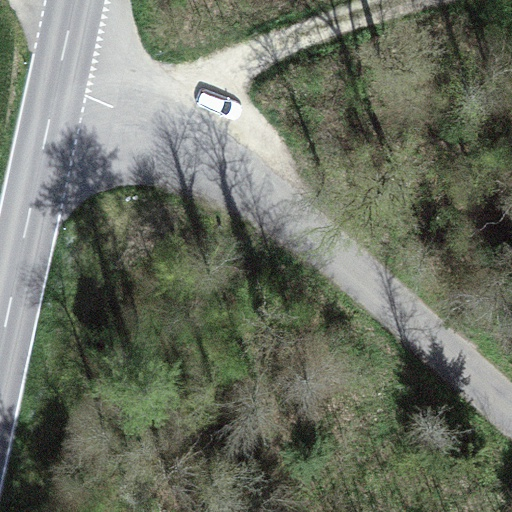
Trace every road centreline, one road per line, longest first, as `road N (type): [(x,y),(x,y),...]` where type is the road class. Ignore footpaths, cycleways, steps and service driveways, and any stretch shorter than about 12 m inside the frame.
road 1 (unclassified): [(511,414),(259,190),(136,117),(56,86)]
road 2 (track): [(136,117),(236,53),(403,0)]
road 3 (tertiary): [(56,86),(0,351)]
